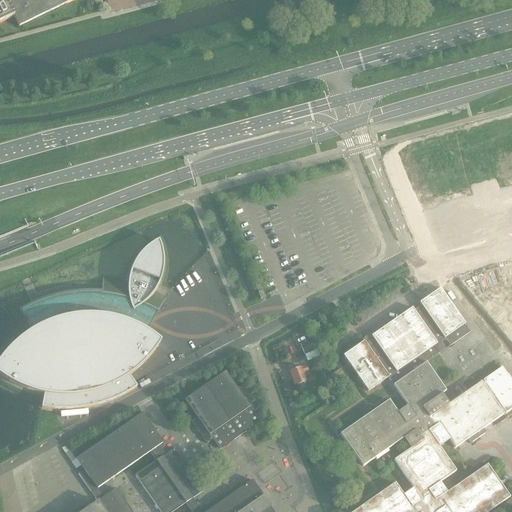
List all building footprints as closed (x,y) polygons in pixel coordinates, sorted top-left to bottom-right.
[(0,23),(14,17),(19,27),(20,27),(74,0),(14,0),(7,3),(7,2),(0,4),(0,23)] [(511,121),(398,153),(412,188),(418,187),(424,207),(471,194),(468,184),(496,176),(499,187),(511,183),(511,121)] [(0,375),(2,377),(3,378),(5,379),(7,380),(9,381),(11,382),(13,383),(14,384),(16,385),(18,386),(21,387),(22,387),(24,388),(26,389),(27,389),(30,391),(35,392),(36,392),(38,393),(44,394),(42,408),(45,408),(48,409),(49,409),(53,409),(57,410),(59,410),(61,410),(65,410),(67,410),(74,410),(80,409),(81,409),(86,408),(92,407),(97,406),(99,405),(104,404),(109,402),(110,402),(113,400),(115,400),(119,398),(128,393),(137,387),(132,379),(132,380),(129,376),(132,373),(133,373),(136,371),(139,368),(142,365),(144,363),(145,362),(149,359),(154,352),(155,350),(161,342),(158,339),(155,337),(152,335),(149,333),(148,332),(147,332),(146,331),(144,330),(142,329),(152,311),(158,313),(167,297),(166,296),(166,297),(156,291),(157,290),(158,288),(159,285),(160,284),(161,281),(162,277),(163,274),(163,270),(164,266),(164,264),(164,263),(163,259),(163,257),(163,255),(162,251),(161,248),(160,244),(159,241),(154,244),(150,246),(148,248),(143,252),(142,253),(140,255),(139,257),(137,260),(135,263),(134,264),(132,269),(130,273),(129,276),(128,281),(126,280),(123,280),(116,278),(104,277),(104,276),(103,276),(102,284),(101,293),(90,293),(73,294),(64,296),(60,296),(57,297),(55,297),(55,298),(51,299),(47,300),(44,301),(37,304),(34,305),(29,307),(27,309),(22,311),(33,331),(32,332),(28,334),(25,337),(22,339),(19,341),(17,342),(14,345),(11,348),(10,349),(8,351),(6,353),(4,355),(3,357),(2,358),(0,360),(0,375)] [(364,342),(362,343),(343,356),(368,392),(388,378),(408,406),(397,413),(389,401),(340,434),(363,467),(403,439),(410,449),(394,460),(414,488),(404,496),(395,483),(353,511),(488,511),(510,498),(487,465),(447,493),(440,483),(456,471),(439,447),(449,440),(455,448),(467,440),(470,444),(474,441),(486,432),(484,428),(504,415),(503,414),(505,412),(506,414),(511,409),(511,381),(502,367),(482,380),(483,382),(482,383),(481,382),(449,404),(442,394),(446,391),(426,363),(470,333),(464,325),(465,324),(440,289),(420,303),(421,306),(414,311),(412,308),(371,336),(373,339),(366,344),(364,342)] [(312,340),(301,345),(305,354),(316,350),(312,340)] [(301,367),(290,371),(295,385),(306,381),(303,373),(309,371),(307,365),(301,368),(301,367)] [(236,376),(225,382),(234,399),(245,394),(236,376)] [(225,382),(215,387),(225,404),(234,399),(225,382)] [(215,387),(205,392),(214,410),(225,404),(215,387)] [(205,392),(195,397),(205,415),(214,410),(205,392)] [(195,397),(186,402),(195,420),(205,415),(195,397)] [(186,402),(175,408),(185,425),(195,420),(186,402)] [(165,413),(156,418),(165,436),(175,430),(165,413)] [(156,418),(146,423),(155,441),(165,436),(156,418)] [(250,422),(232,430),(236,440),(255,433),(250,422)] [(146,423),(136,428),(146,446),(155,441),(146,423)] [(136,428),(127,433),(136,451),(146,446),(136,428)] [(127,433),(117,438),(127,456),(136,451),(127,433)] [(255,433),(236,440),(240,450),(259,443),(255,433)] [(117,438),(107,444),(110,449),(107,451),(111,457),(113,456),(116,462),(127,456),(117,438)] [(259,443),(240,450),(244,460),(263,453),(259,443)] [(263,453),(244,460),(248,471),(267,463),(263,453)] [(84,456),(73,462),(83,479),(94,474),(91,469),(93,468),(89,462),(88,463),(84,456)] [(73,462),(64,467),(73,485),(83,479),(73,462)] [(267,463),(248,471),(252,481),(271,473),(267,463)] [(64,467),(54,472),(63,490),(73,485),(64,467)] [(54,472),(45,477),(54,495),(63,490),(54,472)] [(146,472),(125,484),(130,494),(151,482),(146,472)] [(271,473),(252,481),(256,491),(275,483),(271,473)] [(45,477),(35,482),(39,502),(54,495),(45,477)] [(151,482),(130,494),(135,504),(156,492),(151,482)] [(275,483),(256,491),(260,501),(279,494),(275,483)] [(156,492),(135,504),(139,511),(142,511),(161,502),(156,492)] [(279,494),(260,501),(265,511),(283,504),(279,494)] [(161,502),(142,511),(165,511),(166,511),(161,502)]
